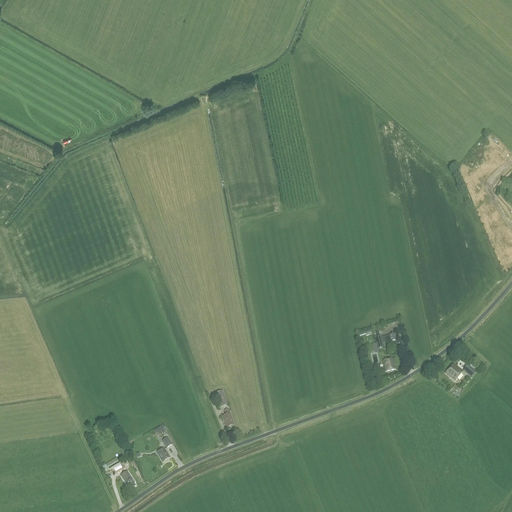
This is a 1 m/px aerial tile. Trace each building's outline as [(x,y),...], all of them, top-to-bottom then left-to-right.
[(389,336),(382,337),(383,344),(391,342),(397,341),(396,334),(389,335),(389,336)] [(382,337),(375,339),(376,343),(377,349),(380,348),(384,347),(383,344),(382,337)] [(385,372),(396,370),(393,359),(383,361),(385,372)] [(457,379),(462,372),(454,364),(446,374),(455,381),(457,382),(458,380),(457,379)] [(463,371),(471,378),(476,371),(468,365),(463,371)] [(472,382),(478,375),(476,372),(469,379),(472,382)] [(220,408),(228,405),(223,391),(215,394),(220,408)] [(230,414),(229,410),(224,411),(226,416),(223,417),(227,428),(234,425),(230,414)] [(160,426),(153,430),(155,435),(159,433),(160,435),(164,433),(160,426)] [(163,442),(167,448),(172,445),(168,438),(163,442)] [(164,449),(157,453),(163,463),(170,458),(164,449)] [(106,465),(102,468),(106,473),(110,471),(121,465),(117,458),(106,465)] [(135,483),(127,472),(121,476),(128,487),(129,486),(131,490),(136,486),(134,484),(135,483)]
